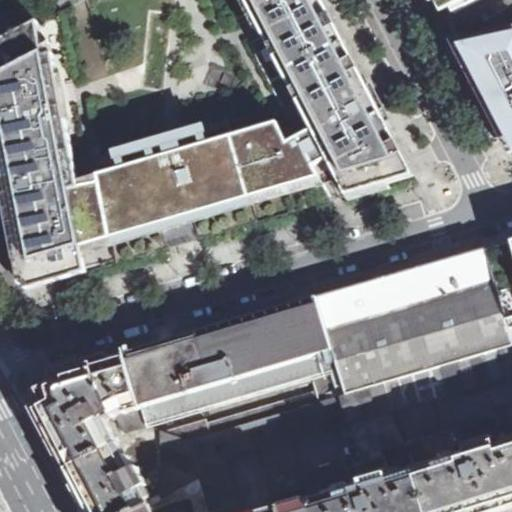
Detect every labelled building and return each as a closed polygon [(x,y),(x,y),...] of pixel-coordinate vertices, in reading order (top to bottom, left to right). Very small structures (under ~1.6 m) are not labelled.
[(279,123),(233,136),(251,198),(336,173),(348,196),(416,176),(377,103),(324,0),(247,0),(270,45),(286,37),(294,51),(277,59),(293,89),(309,80),(316,94),(300,103),(315,130),(291,142),(279,123)] [(511,0),(436,0),(455,35),(511,5),(511,0)] [(511,5),(455,35),(461,45),(475,73),(489,100),(511,144),(511,5)] [(0,143),(14,215),(28,290),(88,272),(84,247),(148,229),(220,207),(251,198),(233,136),(100,175),(101,183),(81,187),(68,120),(61,121),(58,109),(66,108),(55,54),(46,57),(39,23),(0,43),(0,143)] [(511,242),(487,250),(511,335),(511,242)] [(319,298),(345,394),(386,382),(511,345),(511,335),(487,250),(453,259),(359,287),(319,298)] [(345,394),(319,298),(292,306),(295,317),(203,344),(200,333),(127,355),(147,426),(313,379),(319,401),(345,394)] [(511,345),(386,382),(396,414),(408,443),(511,411),(511,410),(511,345)] [(147,426),(127,355),(87,366),(59,375),(38,412),(56,446),(76,485),(127,458),(106,420),(115,414),(126,432),(147,426)] [(383,450),(408,443),(396,414),(386,382),(345,394),(319,401),(283,412),(292,442),(344,427),(360,483),(362,482),(365,491),(358,492),(357,487),(340,492),(332,466),(302,475),(310,501),(313,511),(428,511),(415,469),(391,477),(383,450)] [(428,511),(487,511),(511,504),(511,413),(511,411),(408,443),(415,469),(428,511)] [(189,440),(200,479),(208,511),(225,511),(239,508),(224,458),(263,447),(281,509),(310,501),(302,475),(292,442),(283,412),(210,433),(189,440)] [(189,440),(210,433),(207,420),(167,433),(189,440)] [(189,440),(167,433),(162,431),(164,481),(160,494),(163,499),(176,492),(200,479),(189,440)] [(127,458),(76,485),(90,511),(138,511),(152,505),(143,489),(149,485),(139,466),(132,470),(127,458)] [(208,511),(200,479),(176,492),(179,500),(192,497),(195,511),(208,511)] [(313,511),(310,501),(281,509),(271,511),(313,511)]
